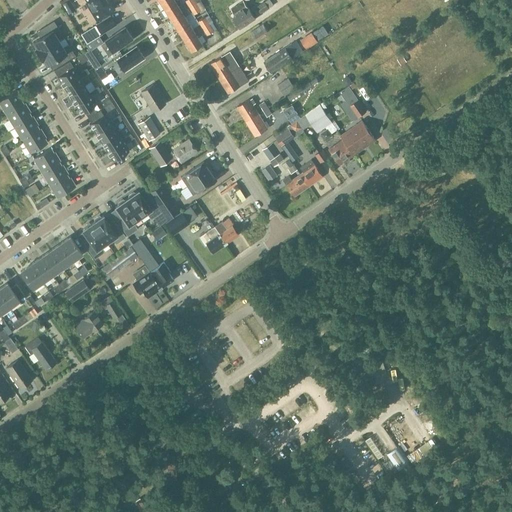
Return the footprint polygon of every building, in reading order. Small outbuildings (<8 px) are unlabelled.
[(108,0),(86,0),(88,2),(86,3),(97,20),(115,9),(108,0)] [(158,0),(165,9),(176,2),(174,0),(158,0)] [(270,0),(268,0),(257,7),(261,14),(274,6),(270,0)] [(292,22),(313,17),(310,6),(305,7),(303,0),(287,5),(292,22)] [(69,1),(62,5),(69,16),(76,11),(69,1)] [(201,1),(196,4),(200,11),(205,8),(201,1)] [(249,8),(244,1),(232,9),(237,16),(234,18),(241,29),(256,19),(249,8)] [(176,2),(165,9),(171,19),(188,9),(184,4),(179,7),(176,2)] [(196,4),(189,8),(193,14),(188,16),(191,21),(196,18),(194,15),(200,11),(196,4)] [(188,9),(171,19),(178,30),(189,23),(185,17),(191,13),(188,9)] [(76,16),(72,18),(77,27),(81,25),(76,16)] [(111,16),(96,25),(102,34),(116,25),(111,16)] [(203,29),(212,23),(213,22),(209,16),(205,18),(198,22),(203,29)] [(39,54),(60,42),(56,36),(61,33),(54,22),(37,32),(37,33),(41,31),(44,36),(33,43),(37,48),(36,49),(39,54)] [(189,23),(178,30),(184,40),(195,33),(200,31),(197,26),(192,28),(189,23)] [(217,30),(212,23),(203,29),(207,36),(217,30)] [(269,31),(264,24),(252,32),(256,40),(269,31)] [(93,25),(79,33),(84,41),(98,34),(93,25)] [(318,29),(323,37),(328,33),(323,25),(318,29)] [(105,41),(100,44),(107,55),(103,57),(106,62),(120,52),(118,49),(125,44),(133,39),(129,33),(125,28),(105,41)] [(202,44),(195,33),(184,40),(191,51),(202,44)] [(301,40),(307,49),(318,42),(312,33),(301,40)] [(63,48),(60,42),(39,54),(43,60),(44,59),(47,65),(58,58),(61,64),(75,56),(68,45),(63,48)] [(292,44),(264,62),(271,73),(299,55),(292,44)] [(101,66),(104,71),(115,63),(114,62),(117,60),(125,71),(144,58),(137,46),(123,56),(120,52),(106,62),(101,66)] [(231,51),(222,56),(211,64),(220,79),(240,67),(231,51)] [(94,57),(89,60),(95,70),(100,66),(94,57)] [(61,67),(65,72),(73,67),(70,61),(61,67)] [(78,74),(73,67),(65,72),(57,77),(63,87),(79,76),(81,78),(85,76),(82,71),(78,74)] [(249,81),(240,67),(220,79),(229,93),(249,81)] [(81,78),(79,76),(63,87),(69,96),(85,85),(81,78)] [(349,78),(346,77),(344,78),(343,81),(344,84),(347,85),(350,84),(351,81),(349,78)] [(278,85),(285,96),(296,89),(289,78),(278,85)] [(319,82),(317,78),(288,97),(291,101),(314,86),(313,86),(319,82)] [(85,85),(69,96),(75,105),(91,95),(92,97),(97,94),(94,90),(90,92),(85,85)] [(153,111),(165,104),(153,85),(141,92),(153,111)] [(16,91),(0,100),(0,102),(7,114),(24,104),(24,103),(23,104),(21,100),(22,99),(16,91)] [(92,97),(91,95),(75,105),(81,114),(97,104),(92,97)] [(358,118),(367,111),(355,95),(347,101),(351,106),(346,110),(350,116),(355,113),(358,118)] [(106,106),(112,102),(108,97),(102,101),(106,106)] [(253,98),(250,100),(249,99),(238,107),(248,122),(257,115),(259,114),(253,106),(256,104),(253,98)] [(264,111),(269,108),(265,102),(260,105),(264,111)] [(24,104),(7,114),(15,127),(32,117),(32,116),(31,117),(28,113),(30,112),(24,104)] [(298,121),(297,121),(302,128),(303,128),(303,129),(312,124),(317,133),(326,127),(331,135),(337,131),(320,104),(306,114),(297,120),(298,121)] [(285,110),(292,123),(300,119),(292,105),(285,110)] [(269,108),(264,111),(267,117),(272,114),(269,108)] [(106,114),(89,124),(96,134),(112,123),(113,126),(117,123),(115,119),(110,121),(106,114)] [(257,115),(248,122),(257,136),(268,129),(267,128),(270,126),(267,122),(264,123),(259,114),(257,115)] [(37,125),(32,117),(15,127),(23,140),(40,130),(40,129),(39,130),(36,126),(37,125)] [(149,141),(160,134),(150,117),(138,124),(149,141)] [(9,119),(3,121),(6,131),(13,129),(9,119)] [(302,128),(297,121),(291,125),(296,133),(302,128)] [(341,136),(343,139),(354,155),(368,145),(367,143),(374,138),(363,122),(341,136)] [(113,126),(112,123),(96,134),(101,143),(118,133),(113,126)] [(288,126),(274,135),(281,145),(295,136),(288,126)] [(45,138),(40,130),(23,140),(31,153),(47,143),(44,139),(45,138)] [(331,137),(330,135),(327,130),(320,134),(324,141),(331,137)] [(126,137),(122,140),(118,133),(101,143),(107,152),(123,142),(125,144),(129,141),(126,137)] [(354,155),(343,139),(329,149),(340,165),(343,162),(345,164),(347,164),(350,162),(350,160),(349,158),(354,155)] [(172,158),(176,155),(182,163),(198,152),(189,140),(173,151),(169,154),(161,141),(148,149),(160,167),(172,159),(172,158)] [(263,150),(275,166),(288,157),(276,140),(263,150)] [(125,144),(123,142),(107,152),(113,161),(129,151),(125,144)] [(296,153),(289,142),(282,146),(290,158),(296,153)] [(51,149),(35,159),(42,172),(58,162),(60,161),(54,153),(53,153),(51,149)] [(328,157),(323,150),(315,155),(320,163),(328,157)] [(30,157),(20,161),(23,171),(33,168),(30,157)] [(11,168),(17,165),(13,159),(7,162),(11,168)] [(304,173),(301,175),(308,186),(323,176),(316,165),(312,160),(301,168),(304,173)] [(58,162),(42,172),(50,185),(66,175),(67,174),(62,165),(61,166),(58,162)] [(206,164),(205,162),(182,178),(187,186),(210,171),(209,169),(211,168),(207,163),(206,164)] [(267,178),(275,172),(270,165),(262,171),(267,178)] [(294,165),(288,169),(291,174),(297,170),(294,165)] [(211,172),(210,171),(187,186),(193,195),(216,180),(215,178),(217,177),(213,171),(211,172)] [(66,175),(50,185),(58,197),(75,187),(70,178),(69,179),(66,175)] [(308,186),(301,175),(293,181),(289,176),(283,180),(287,185),(294,196),(308,186)] [(162,183),(149,192),(158,206),(172,197),(162,183)] [(195,201),(199,207),(225,189),(221,183),(195,201)] [(343,185),(331,195),(335,199),(346,189),(343,185)] [(30,196),(34,193),(30,186),(25,189),(30,196)] [(129,198),(127,199),(140,218),(147,213),(151,219),(161,212),(151,198),(146,201),(139,191),(136,193),(134,192),(129,196),(129,198)] [(172,197),(158,206),(168,220),(181,211),(172,197)] [(140,218),(127,199),(125,201),(123,200),(118,203),(118,205),(116,207),(123,218),(117,221),(127,236),(137,229),(133,223),(140,218)] [(214,221),(224,214),(217,203),(216,203),(214,201),(201,209),(213,228),(214,227),(226,244),(239,235),(233,226),(234,225),(229,218),(222,222),(217,225),(214,221)] [(189,224),(182,213),(167,224),(174,234),(189,224)] [(93,223),(107,243),(113,238),(116,243),(125,237),(116,224),(111,227),(103,216),(101,217),(100,216),(94,220),(95,222),(93,223)] [(107,243),(93,223),(91,225),(89,223),(83,227),(85,229),(83,231),(90,240),(85,244),(95,258),(104,252),(101,247),(107,243)] [(18,229),(24,238),(28,235),(22,226),(18,229)] [(161,227),(152,233),(157,241),(167,235),(161,227)] [(214,227),(213,228),(200,237),(206,245),(207,244),(213,253),(226,244),(214,227)] [(61,244),(72,261),(82,254),(70,237),(61,244)] [(61,244),(51,251),(63,268),(72,261),(61,244)] [(99,271),(106,281),(138,257),(131,247),(99,271)] [(167,252),(178,265),(183,261),(172,248),(167,252)] [(51,251),(41,258),(53,275),(63,268),(51,251)] [(149,269),(156,264),(148,253),(147,254),(145,251),(139,255),(149,269)] [(41,258),(31,265),(43,282),(53,275),(41,258)] [(150,272),(161,288),(174,280),(169,273),(171,272),(164,262),(150,272)] [(31,265),(21,272),(33,289),(43,282),(31,265)] [(89,273),(85,268),(80,272),(84,276),(89,273)] [(84,276),(80,272),(75,275),(79,280),(84,276)] [(161,288),(150,272),(133,283),(140,293),(144,290),(148,297),(161,288)] [(86,277),(65,292),(72,301),(89,289),(88,287),(92,285),(86,277)] [(114,290),(120,284),(116,280),(110,285),(114,290)] [(69,287),(65,282),(60,285),(64,290),(69,287)] [(11,288),(8,283),(0,288),(0,293),(10,307),(20,300),(19,300),(25,296),(17,284),(11,288)] [(60,285),(55,289),(59,294),(64,290),(60,285)] [(54,297),(50,292),(45,296),(49,301),(54,297)] [(0,293),(0,314),(10,307),(0,293)] [(54,300),(61,312),(68,322),(74,318),(67,308),(65,309),(59,301),(65,296),(64,293),(56,298),(56,299),(54,300)] [(116,297),(122,304),(127,300),(122,293),(116,297)] [(122,327),(128,323),(110,296),(101,302),(105,309),(106,308),(113,319),(116,318),(122,327)] [(100,316),(105,313),(100,303),(95,305),(100,316)] [(84,319),(75,325),(84,337),(92,331),(103,323),(95,311),(84,319)] [(21,323),(26,320),(23,315),(18,319),(21,323)] [(21,323),(18,319),(13,322),(16,327),(21,323)] [(36,362),(39,360),(46,370),(57,362),(42,341),(42,342),(38,337),(25,346),(36,362)] [(5,342),(8,347),(12,353),(18,349),(10,338),(5,342)] [(26,358),(31,355),(25,347),(20,350),(26,358)] [(18,360),(10,365),(6,368),(20,388),(32,379),(18,360)] [(0,402),(3,400),(4,402),(6,402),(10,400),(10,398),(9,396),(10,395),(0,380),(0,402)] [(183,477),(184,464),(170,463),(170,465),(169,466),(168,469),(169,471),(169,481),(185,482),(186,477),(183,477)] [(222,498),(230,489),(219,480),(218,481),(217,481),(215,484),(215,485),(208,493),(221,504),(224,500),(222,498)] [(148,495),(136,503),(141,511),(153,511),(157,510),(151,501),(152,500),(150,497),(148,497),(148,495)]
